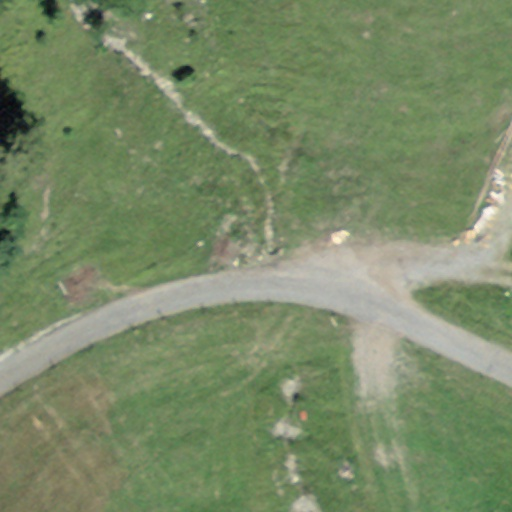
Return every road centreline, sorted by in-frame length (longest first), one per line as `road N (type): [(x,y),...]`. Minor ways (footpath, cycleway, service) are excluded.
road 1 (track): [(0,379),(172,295),(252,283),(337,291),(511,369)]
road 2 (track): [(511,210),(499,235),(454,256),(337,291)]
